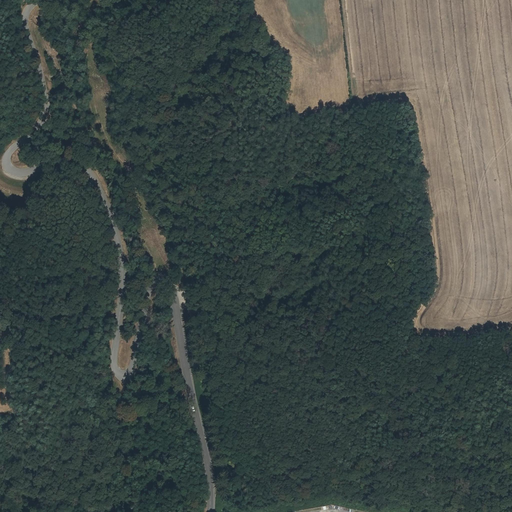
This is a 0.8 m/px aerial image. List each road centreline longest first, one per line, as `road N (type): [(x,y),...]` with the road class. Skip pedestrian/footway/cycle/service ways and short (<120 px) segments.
road 1 (unclassified): [(210,487),(167,282),(152,281),(132,367),(119,374),(113,358),(122,266),(94,178),(67,162),(17,172),(7,164),(44,112),(24,23),(39,0)]
road 2 (track): [(511,329),(465,338),(421,336),(416,328),(436,270),(413,109),(404,101),(356,99),(343,0)]
road 3 (track): [(31,5),(48,53),(96,109)]
